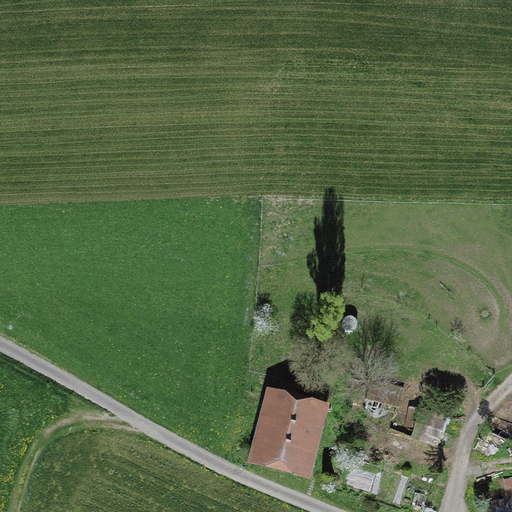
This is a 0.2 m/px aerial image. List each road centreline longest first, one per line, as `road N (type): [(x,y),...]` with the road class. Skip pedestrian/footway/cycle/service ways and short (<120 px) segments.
road 1 (unclassified): [(0,344),(195,454),(332,511)]
road 2 (track): [(140,421),(90,419),(54,429),(29,465),(14,511)]
road 3 (track): [(454,511),(469,440),(511,382)]
